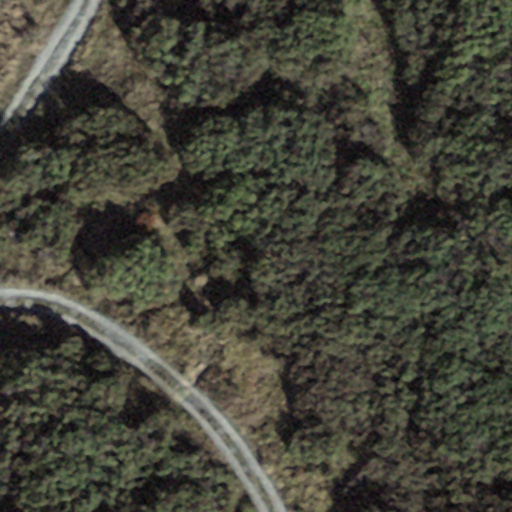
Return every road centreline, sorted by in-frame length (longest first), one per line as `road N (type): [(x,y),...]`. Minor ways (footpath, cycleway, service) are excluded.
road 1 (track): [(273,511),(261,484),(188,397),(90,325),(0,305)]
road 2 (track): [(0,142),(88,0)]
